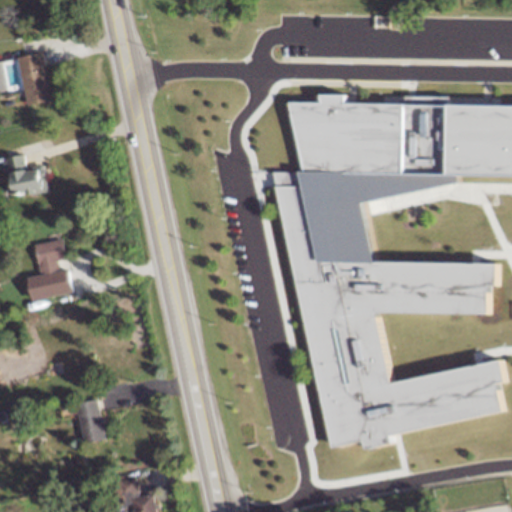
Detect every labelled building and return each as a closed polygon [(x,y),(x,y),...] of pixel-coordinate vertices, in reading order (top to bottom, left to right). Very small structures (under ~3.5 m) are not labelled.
[(19,56),(28,104),(53,99),(44,51),(19,56)] [(504,412),(330,448),(270,170),(305,170),(288,103),(511,106),(511,174),(455,174),(458,185),(362,202),(374,261),(502,263),(501,286),(491,286),(491,313),(380,315),(393,384),(505,360),(510,382),(498,384),(504,412)] [(46,165),(28,168),(25,153),(8,156),(15,196),(50,189),(46,165)] [(75,291),(70,268),(61,270),(59,259),(68,258),(64,238),(36,243),(42,273),(29,276),(33,299),(75,291)] [(78,402),(85,442),(106,438),(99,398),(78,402)] [(135,503),(136,511),(158,511),(155,492),(141,495),(137,476),(118,480),(123,505),(135,503)]
